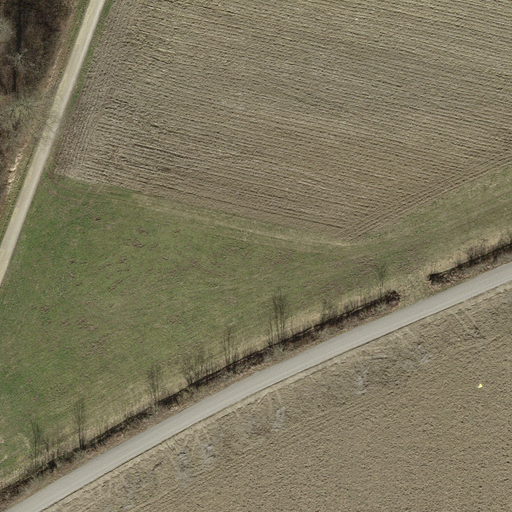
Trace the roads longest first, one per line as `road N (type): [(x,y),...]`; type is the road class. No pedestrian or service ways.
road 1 (track): [(511,276),(159,435),(36,511)]
road 2 (track): [(0,263),(91,0)]
